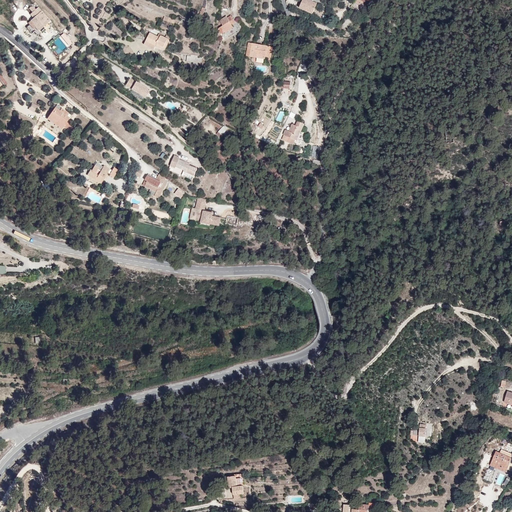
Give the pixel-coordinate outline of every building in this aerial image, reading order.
[(319,1),(316,0),(302,0),(300,7),(313,13),(319,1)] [(32,5),(26,10),(29,14),(35,8),(32,5)] [(47,10),(29,24),(42,39),(59,24),(47,10)] [(231,14),(220,21),(229,38),(241,29),(231,14)] [(177,42),(155,33),(148,46),(172,54),(177,42)] [(270,45),(247,42),(245,57),(269,60),(270,45)] [(186,61),(193,62),(193,64),(201,65),(202,57),(187,55),(186,61)] [(158,89),(133,77),(129,86),(154,99),(158,89)] [(39,116),(44,109),(37,105),(33,111),(39,116)] [(68,129),(75,120),(73,119),(75,116),(71,113),(68,116),(60,110),(54,118),(63,124),(63,126),(68,129)] [(63,126),(63,124),(54,118),(52,121),(67,132),(68,129),(63,126)] [(298,144),(305,127),(298,124),(296,129),(293,127),(290,135),(286,133),(284,139),(296,143),(298,144)] [(28,141),(31,135),(25,132),(22,138),(28,141)] [(294,149),(296,143),(284,139),(282,144),(294,149)] [(193,174),(199,176),(201,171),(190,166),(191,165),(183,162),(184,160),(179,158),(174,168),(179,171),(180,169),(188,173),(188,174),(192,175),(193,174)] [(104,168),(101,166),(97,173),(96,172),(93,177),(107,184),(110,179),(111,179),(116,170),(110,167),(103,179),(101,178),(102,176),(100,175),(104,168)] [(124,171),(120,169),(116,176),(120,179),(124,171)] [(146,180),(149,173),(143,171),(140,177),(146,180)] [(171,180),(165,176),(162,181),(154,177),(148,187),(162,193),(163,193),(161,197),(166,200),(170,191),(165,188),(167,184),(169,185),(171,180)] [(173,195),(181,199),(185,192),(177,188),(173,195)] [(219,214),(213,213),(213,214),(209,213),(209,212),(212,202),(204,200),(202,211),(204,211),(202,222),(207,223),(207,225),(216,227),(216,226),(225,228),(226,220),(218,219),(219,214)] [(233,218),(232,222),(231,227),(242,229),(244,220),(233,218)] [(511,381),(502,379),(498,391),(511,395),(511,381)] [(506,445),(490,439),(487,447),(492,449),(490,456),(500,460),(506,445)] [(243,485),(243,478),(240,478),(241,469),(236,469),(237,467),(227,467),(226,479),(230,479),(230,490),(240,491),(240,485),(243,485)] [(491,479),(496,481),(495,483),(501,486),(505,475),(495,471),(491,479)] [(360,511),(366,511),(368,501),(359,500),(358,504),(349,503),(347,511),(356,511),(357,511),(360,511)]
